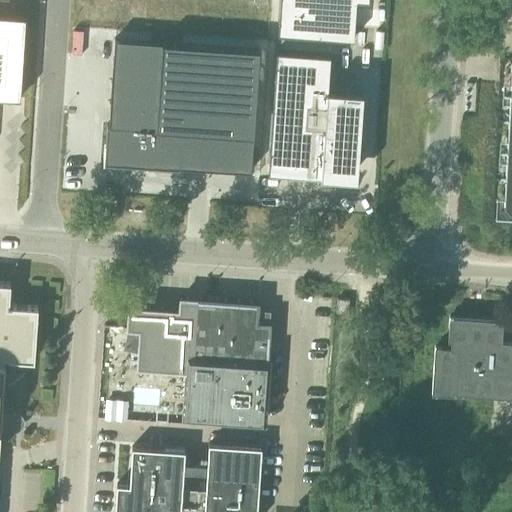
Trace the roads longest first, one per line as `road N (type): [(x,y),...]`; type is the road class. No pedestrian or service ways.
road 1 (unclassified): [(90,248),(436,267)]
road 2 (unclassified): [(436,267),(448,0)]
road 3 (unclassified): [(69,511),(90,248)]
road 4 (unclassified): [(58,0),(41,245)]
